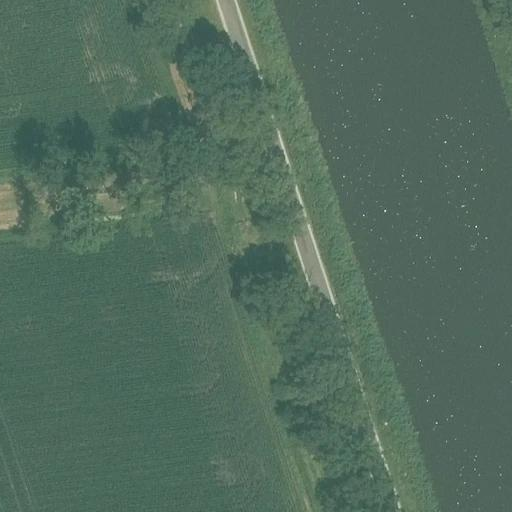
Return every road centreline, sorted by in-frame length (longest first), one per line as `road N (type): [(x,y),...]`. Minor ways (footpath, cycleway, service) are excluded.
road 1 (unclassified): [(392,511),(226,0)]
road 2 (track): [(0,206),(201,176),(219,140),(178,0)]
